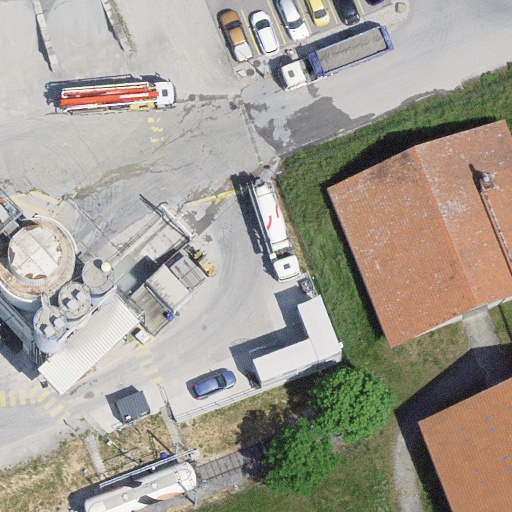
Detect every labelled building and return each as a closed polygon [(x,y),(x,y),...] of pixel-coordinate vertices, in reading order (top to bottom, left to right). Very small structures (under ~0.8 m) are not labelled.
[(511,158),(502,132),(318,198),(383,352),(511,311),(511,158)] [(95,294),(20,221),(0,241),(0,309),(40,349),(95,294)] [(252,338),(272,385),(352,351),(332,304),(252,338)] [(178,376),(182,403),(264,389),(259,362),(178,376)] [(511,511),(511,388),(404,435),(434,511),(511,511)]
